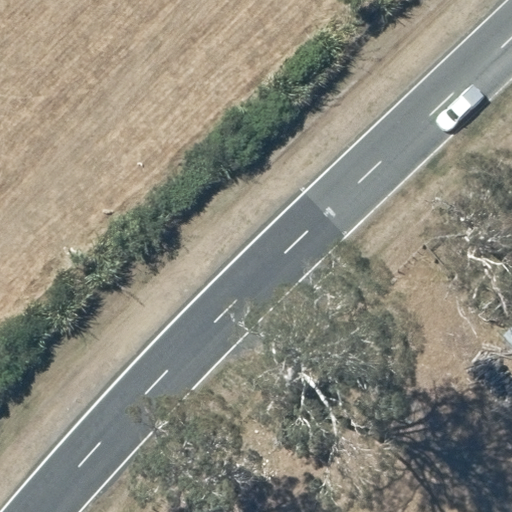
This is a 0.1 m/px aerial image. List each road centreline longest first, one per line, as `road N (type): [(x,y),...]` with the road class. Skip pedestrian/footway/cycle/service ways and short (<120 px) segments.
road 1 (tertiary): [(490,0),(184,291),(0,485)]
road 2 (unknown): [(244,234),(457,511)]
